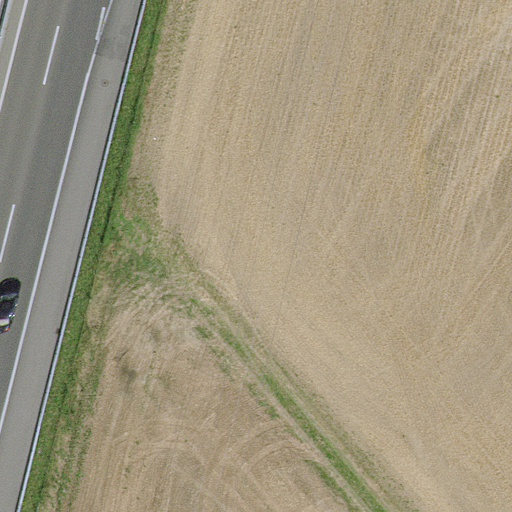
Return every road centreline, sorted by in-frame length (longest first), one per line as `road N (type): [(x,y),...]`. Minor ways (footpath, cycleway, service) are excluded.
road 1 (track): [(169,260),(384,511)]
road 2 (motorway): [(0,266),(66,0)]
